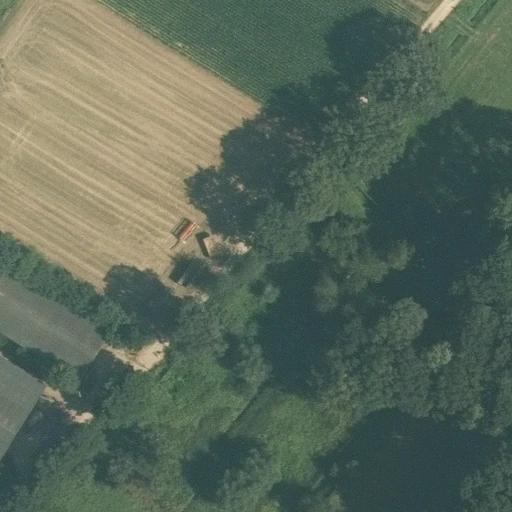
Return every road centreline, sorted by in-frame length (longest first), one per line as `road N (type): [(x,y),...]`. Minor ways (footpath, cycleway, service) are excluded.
road 1 (track): [(0,511),(154,355),(453,0)]
road 2 (track): [(471,511),(499,464),(451,353),(489,296),(511,278)]
